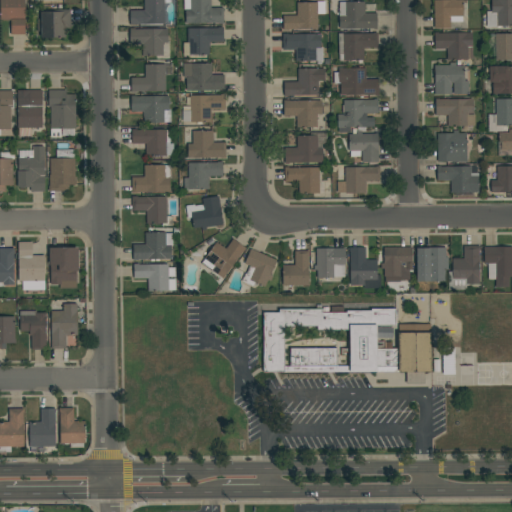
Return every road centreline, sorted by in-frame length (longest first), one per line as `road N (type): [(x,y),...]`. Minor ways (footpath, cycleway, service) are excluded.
road 1 (residential): [(102,0),(108,471)]
road 2 (residential): [(256,220),(511,218)]
road 3 (tertiary): [(511,467),(267,470)]
road 4 (tertiary): [(269,493),(511,490)]
road 5 (residential): [(253,0),(256,220)]
road 6 (residential): [(406,0),(410,219)]
